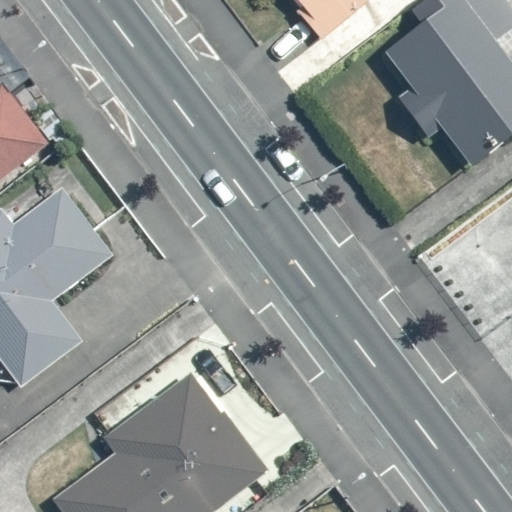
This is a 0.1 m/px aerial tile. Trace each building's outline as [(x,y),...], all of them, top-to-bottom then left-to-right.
[(368,1),(367,0),(284,0),(320,41),(368,1)] [(511,134),(511,16),(500,0),(421,0),(406,11),(417,26),(379,54),(464,170),(511,134)] [(0,178),(45,146),(1,86),(0,86),(0,178)] [(11,222),(2,210),(0,211),(0,364),(18,388),(78,344),(47,302),(109,257),(58,187),(11,222)] [(215,511),(273,467),(195,368),(112,433),(125,449),(61,499),(71,511),(215,511)]
